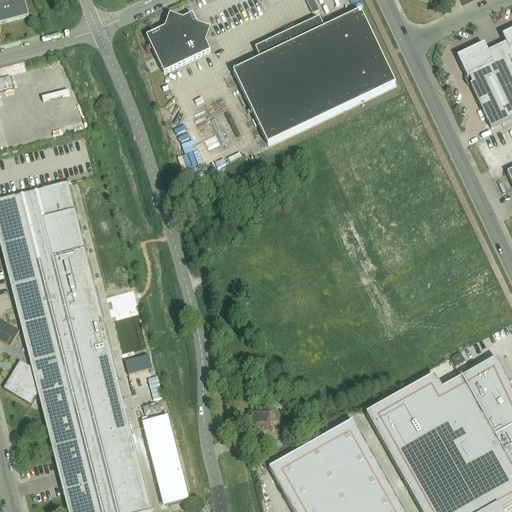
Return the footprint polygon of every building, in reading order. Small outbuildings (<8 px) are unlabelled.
[(0,0),(0,25),(29,18),(24,0),(0,0)] [(233,74),(268,147),(395,87),(361,14),(324,31),(319,20),(255,51),(260,61),(233,74)] [(165,30),(146,39),(164,76),(210,54),(206,44),(210,31),(197,26),(192,17),(183,21),(170,16),(165,30)] [(511,32),(508,35),(502,38),(506,45),(488,54),(484,46),(457,59),(491,130),(511,120),(511,32)] [(0,80),(0,91),(12,88),(10,77),(0,80)] [(391,128),(338,153),(426,340),(479,315),(391,128)] [(3,390),(4,390),(31,406),(40,391),(71,511),(146,511),(64,186),(0,202),(0,233),(35,371),(20,363),(3,390)] [(138,298),(113,304),(126,362),(151,356),(138,298)] [(19,334),(0,322),(0,344),(10,350),(19,334)] [(465,363),(460,354),(451,359),(456,368),(465,363)] [(415,388),(366,416),(420,511),(503,511),(511,507),(511,386),(509,387),(497,360),(462,380),(461,378),(460,379),(461,380),(423,402),(415,388)] [(161,414),(159,406),(143,409),(145,418),(161,414)] [(249,433),(273,432),(273,413),(249,414),(249,433)] [(166,508),(186,502),(165,418),(145,423),(166,508)] [(403,511),(353,423),(269,471),(292,511),(403,511)]
